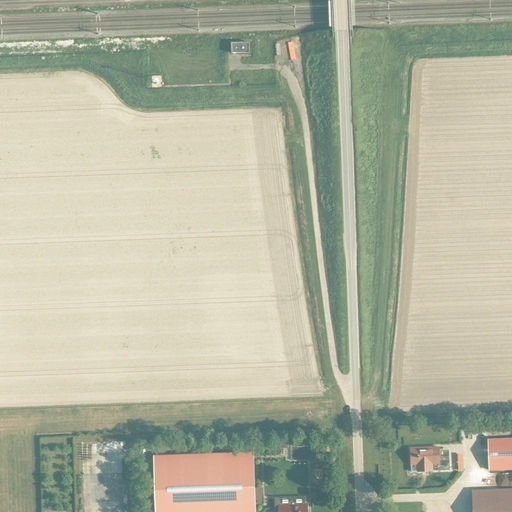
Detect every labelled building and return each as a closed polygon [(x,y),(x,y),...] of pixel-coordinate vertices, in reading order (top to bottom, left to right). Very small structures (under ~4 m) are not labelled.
[(249,54),(248,43),(230,43),(230,55),(249,54)] [(511,470),(511,439),(487,440),(488,471),(511,470)] [(410,466),(410,472),(416,472),(422,472),(422,471),(425,471),(425,472),(431,472),(432,472),(432,465),(438,465),(438,463),(446,463),(446,456),(438,456),(438,448),(409,449),(410,466)] [(254,511),(252,453),(153,457),(154,511),(254,511)] [(472,511),(511,511),(511,489),(471,491),(472,511)]
